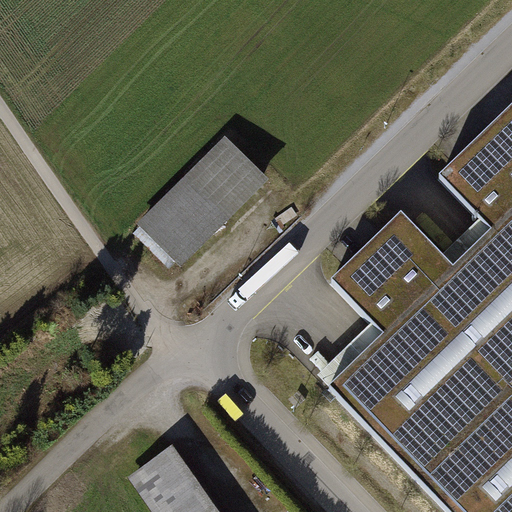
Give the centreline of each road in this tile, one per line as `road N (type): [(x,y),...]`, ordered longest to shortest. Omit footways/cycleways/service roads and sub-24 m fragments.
road 1 (residential): [(511,39),(191,347)]
road 2 (track): [(0,107),(177,359)]
road 3 (residential): [(191,347),(12,511)]
road 4 (unclassified): [(191,347),(347,511)]
